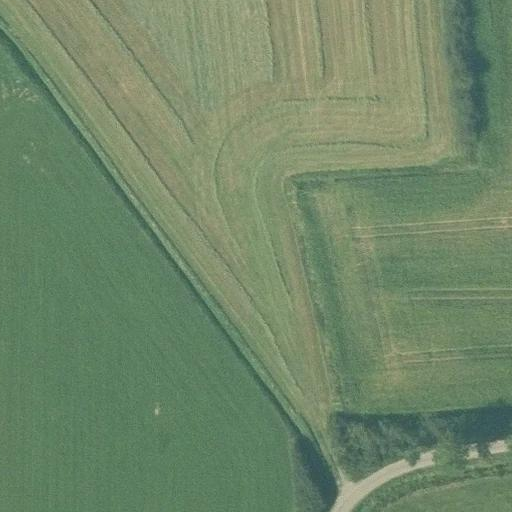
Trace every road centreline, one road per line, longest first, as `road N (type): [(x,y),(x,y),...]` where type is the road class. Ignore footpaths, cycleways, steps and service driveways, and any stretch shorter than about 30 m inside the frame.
road 1 (track): [(241,0),(262,191),(319,431),(354,502)]
road 2 (unclassified): [(344,511),(377,480),(436,460),(511,452)]
